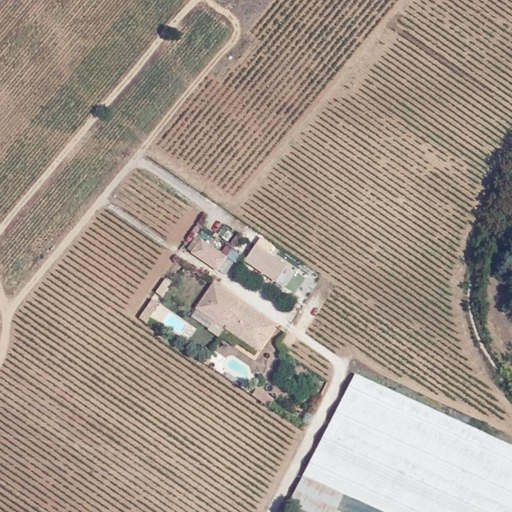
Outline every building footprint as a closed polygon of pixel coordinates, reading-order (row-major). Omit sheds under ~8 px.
[(228,258),(204,241),(195,253),(220,271),(228,258)] [(289,266),(258,245),(247,261),(279,282),(289,266)] [(165,277),(155,291),(161,295),(170,281),(165,277)] [(199,310),(227,329),(252,346),(259,335),(267,341),(277,327),(268,320),(265,325),(259,320),(262,316),(244,304),(215,285),(199,310)] [(161,305),(154,301),(150,306),(157,311),(161,305)] [(157,311),(150,306),(142,319),(148,324),(157,311)] [(268,320),(262,316),(259,320),(265,325),(268,320)] [(267,341),(259,335),(252,346),(260,351),(267,341)] [(211,358),(207,355),(203,361),(207,364),(211,358)] [(511,511),(511,446),(355,375),(304,476),(343,494),(344,495),(359,502),(356,507),(367,511),(511,511)] [(277,400),(260,388),(254,396),(271,408),(277,400)] [(289,504),(307,511),(335,511),(344,495),(343,494),(304,476),(289,504)]
